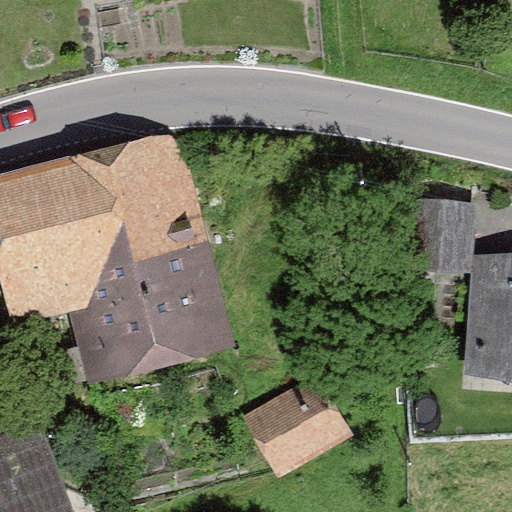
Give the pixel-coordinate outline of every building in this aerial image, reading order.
[(178,126),(0,174),(0,261),(19,330),(78,313),(98,386),(238,348),(178,126)] [(470,200),(408,199),(406,269),(468,271),(470,200)] [(511,255),(473,255),(471,376),(511,376),(511,255)] [(314,370),(239,413),(274,474),(350,430),(314,370)] [(80,511),(42,423),(0,440),(0,511),(80,511)]
